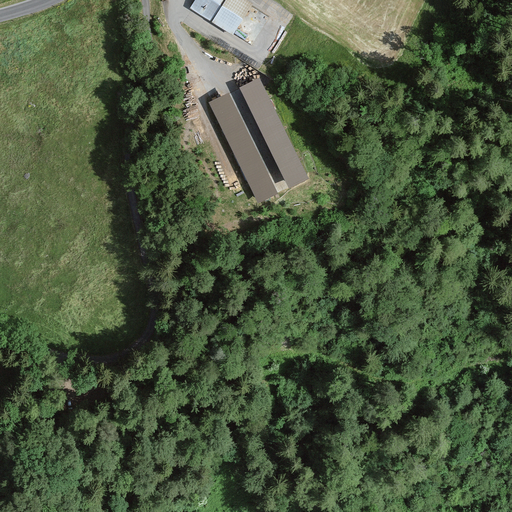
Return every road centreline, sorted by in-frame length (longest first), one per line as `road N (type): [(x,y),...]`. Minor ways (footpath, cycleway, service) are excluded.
road 1 (residential): [(147,0),(150,63),(127,168),(155,301),(150,331),(130,350),(102,359),(0,337)]
road 2 (track): [(305,511),(231,454),(132,447),(80,456),(59,439),(50,409),(67,375),(102,359)]
